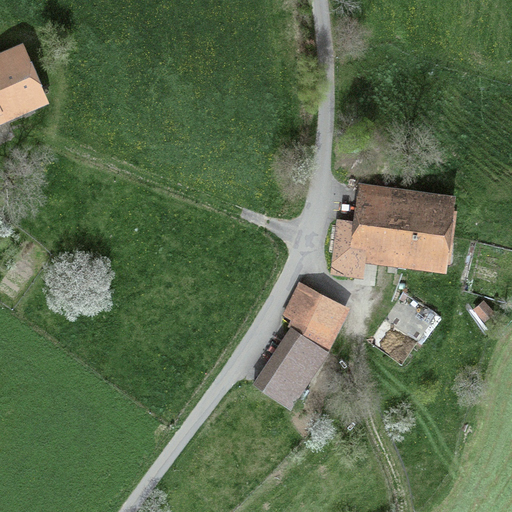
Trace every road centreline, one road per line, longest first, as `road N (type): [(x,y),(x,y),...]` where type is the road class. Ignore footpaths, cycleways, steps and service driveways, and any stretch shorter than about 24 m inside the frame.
road 1 (unclassified): [(319,0),(325,128),(300,257),(251,344),(128,511)]
road 2 (track): [(0,139),(28,139),(306,238)]
